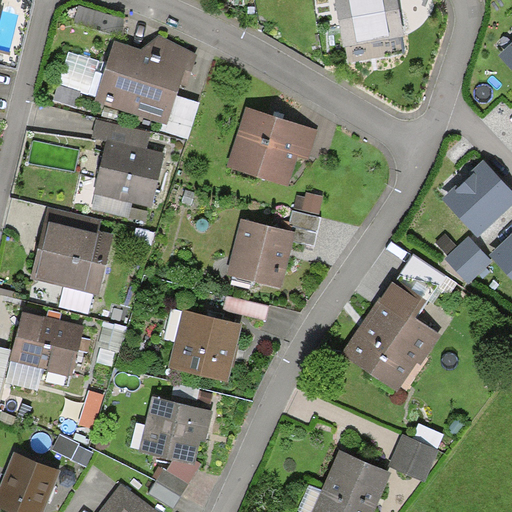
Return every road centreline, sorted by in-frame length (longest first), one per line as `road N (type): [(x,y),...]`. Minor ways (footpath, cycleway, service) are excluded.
road 1 (residential): [(425,153),(295,361),(223,511)]
road 2 (residential): [(425,153),(241,43),(131,0)]
road 3 (residential): [(0,180),(46,0)]
road 4 (residential): [(462,0),(468,19),(425,153)]
